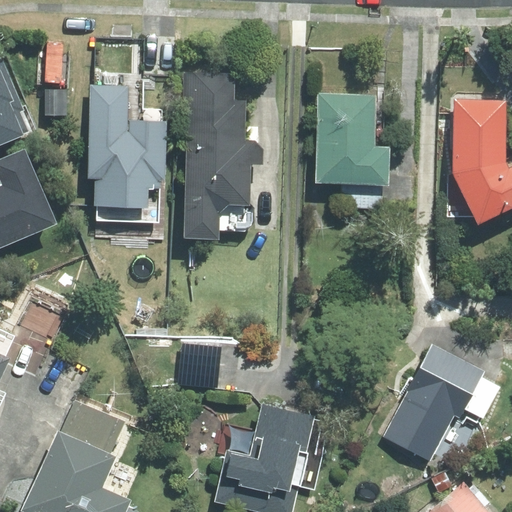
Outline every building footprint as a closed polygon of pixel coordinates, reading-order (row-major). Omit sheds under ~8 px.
[(62,39),(46,39),(45,81),(62,81),(62,39)] [(189,98),(184,233),(221,234),(222,199),(250,200),(252,159),(264,159),(265,142),(260,141),(260,137),(247,136),(248,97),(234,97),(235,72),(184,70),(183,97),(189,98)] [(131,83),(92,82),(89,173),(95,173),(94,201),(148,202),(149,182),(166,183),(167,116),(130,115),(131,83)] [(67,89),(42,88),(41,116),(66,116),(67,89)] [(377,92),(319,91),(317,178),(390,180),(391,143),(376,143),(377,92)] [(511,162),(509,164),(506,158),(508,98),(455,97),(453,171),(477,220),(511,203),(511,162)] [(0,181),(0,243),(59,218),(26,144),(0,155),(0,170),(4,180),(0,181)] [(434,339),(385,435),(431,459),(455,412),(460,415),(486,365),(434,339)] [(0,347),(0,378),(12,352),(0,347)] [(218,363),(164,360),(162,385),(216,388),(218,363)] [(59,426),(23,508),(32,511),(124,511),(132,495),(103,483),(117,451),(113,449),(126,418),(75,395),(61,427),(59,426)] [(294,511),(316,410),(263,399),(252,451),(228,446),(216,499),(277,511),(294,511)] [(490,511),(463,481),(426,511),(490,511)]
